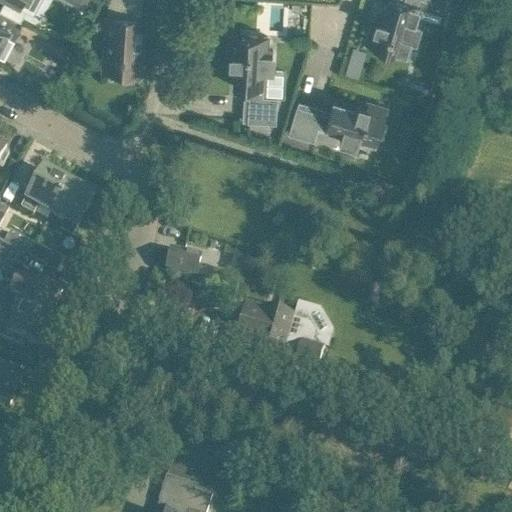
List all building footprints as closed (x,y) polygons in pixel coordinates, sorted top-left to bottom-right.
[(3,0),(0,6),(0,10),(20,20),(28,6),(34,9),(38,0),(3,0)] [(141,0),(108,0),(103,65),(140,68),(143,18),(136,18),(137,6),(141,6),(141,0)] [(428,0),(431,1),(430,5),(447,10),(449,0),(389,0),(384,19),(377,17),(375,25),(371,24),(365,43),(376,46),(374,51),(390,56),(391,51),(402,54),(407,38),(413,40),(418,23),(412,21),(418,0),(428,0)] [(0,57),(4,59),(23,22),(20,20),(0,10),(0,57)] [(236,83),(234,83),(234,86),(249,87),(247,121),(276,123),(277,96),(263,95),(265,70),(271,71),(272,53),(266,53),(267,35),(256,35),(256,30),(239,29),(239,34),(228,33),(227,53),(231,53),(230,62),(237,62),(236,83)] [(296,104),(288,132),(313,140),(318,126),(341,134),(339,140),(356,145),(358,139),(374,144),(378,133),(382,135),(387,119),(383,118),(386,107),(367,101),(366,105),(358,103),(356,109),(335,103),(336,101),(333,100),(329,114),(296,104)] [(7,150),(0,146),(0,169),(2,171),(9,157),(4,154),(7,150)] [(50,217),(68,184),(43,171),(20,212),(32,219),(37,210),(50,217)] [(94,199),(68,184),(50,217),(64,225),(59,232),(72,239),(94,199)] [(0,206),(0,227),(9,211),(0,206)] [(0,244),(0,260),(15,269),(22,257),(0,244)] [(33,247),(26,259),(56,275),(62,263),(33,247)] [(201,259),(170,252),(166,271),(197,278),(224,286),(226,274),(199,267),(201,259)] [(256,262),(234,257),(227,287),(249,292),(256,262)] [(60,300),(61,298),(18,279),(12,293),(8,291),(8,290),(7,290),(1,304),(18,311),(46,323),(57,298),(60,300)] [(46,323),(18,311),(1,304),(0,305),(0,338),(23,349),(23,348),(20,346),(22,341),(39,349),(40,347),(36,345),(46,323)] [(241,326),(235,346),(250,350),(249,354),(282,363),(283,361),(295,364),(294,365),(318,372),(323,353),(325,347),(313,344),(314,338),(315,337),(315,336),(315,335),(315,334),(315,333),(315,332),(314,331),(314,330),(313,329),(313,328),(312,327),(311,326),(310,326),(309,325),(308,325),(308,324),(307,324),(294,320),(295,317),(262,308),(261,311),(246,307),(241,326)] [(505,351),(511,319),(490,315),(484,346),(505,351)] [(18,389),(23,379),(0,368),(0,402),(10,407),(17,392),(18,393),(20,389),(18,389)] [(211,511),(215,501),(198,496),(179,490),(174,508),(175,508),(173,511),(211,511)]
